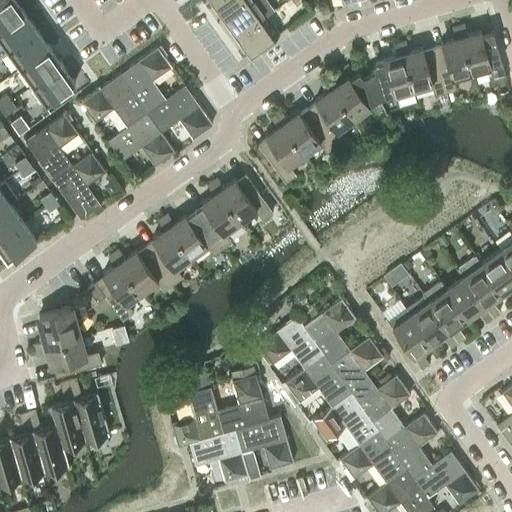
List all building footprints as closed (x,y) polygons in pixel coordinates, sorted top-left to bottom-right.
[(0,0),(0,27),(24,10),(16,0),(0,0)] [(247,0),(211,0),(224,17),(247,0)] [(268,0),(247,0),(224,17),(236,34),(265,13),(274,8),(268,0)] [(327,2),(320,4),(322,12),(329,10),(327,2)] [(0,27),(0,38),(7,48),(36,27),(24,10),(0,27)] [(279,32),(265,13),(236,34),(250,53),(279,32)] [(464,23),(458,24),(471,70),(489,65),(492,77),(505,73),(492,28),(481,31),(480,29),(467,33),(464,23)] [(453,76),(471,70),(458,24),(452,26),(455,36),(441,40),(442,42),(432,45),(445,90),(456,87),(453,76)] [(7,48),(20,66),(49,45),(36,27),(7,48)] [(434,93),(445,90),(432,45),(422,48),(422,46),(408,50),(405,39),(399,41),(413,87),(431,82),(434,93)] [(395,92),(413,87),(399,41),(393,43),(394,45),(390,47),(392,54),(383,57),(383,59),(373,62),(374,69),(368,72),(386,107),(398,104),(395,92)] [(157,44),(118,71),(146,110),(166,96),(165,95),(152,77),(171,64),(157,44)] [(20,66),(32,83),(62,63),(49,45),(20,66)] [(62,63),(32,83),(45,102),(75,81),(62,63)] [(375,115),(386,107),(368,72),(362,75),(358,69),(349,76),(348,74),(336,82),(330,74),(325,77),(353,116),(368,105),(375,115)] [(113,105),(126,124),(146,110),(118,71),(80,99),(94,119),(113,105)] [(338,127),(353,116),(325,77),(320,81),(326,89),(314,98),(316,100),(308,105),(335,144),(345,137),(338,127)] [(166,96),(146,110),(160,130),(160,129),(178,116),(192,135),(212,121),(184,82),(165,95),(166,96)] [(0,96),(0,106),(10,99),(5,93),(0,96)] [(15,106),(10,99),(0,106),(0,107),(5,114),(15,106)] [(276,113),(304,152),(319,141),(326,150),(335,144),(308,105),(300,111),(298,109),(287,118),(281,109),(276,113)] [(174,148),(160,129),(160,130),(146,110),(126,124),(107,137),(121,157),(140,144),(154,163),(174,148)] [(25,139),(52,177),(72,163),(72,162),(59,144),(78,131),(64,111),(25,139)] [(288,163),(304,152),(276,113),(270,116),(277,125),(265,133),(267,135),(257,142),(285,180),(295,172),(288,163)] [(4,126),(0,128),(0,139),(9,133),(4,126)] [(91,149),(72,162),(72,163),(52,177),(80,216),(100,201),(86,182),(105,169),(91,149)] [(14,162),(19,168),(29,161),(24,154),(14,162)] [(29,161),(19,168),(24,175),(34,168),(29,161)] [(217,176),(212,180),(240,219),(255,208),(262,218),(272,210),(245,172),(236,178),(234,177),(223,185),(217,176)] [(39,174),(29,181),(32,185),(42,178),(40,175),(39,174)] [(203,202),(194,208),(222,246),(231,239),(224,230),(240,219),(212,180),(207,184),(213,192),(201,200),(203,202)] [(0,208),(10,202),(0,187),(0,208)] [(39,197),(44,204),(55,196),(50,189),(39,197)] [(55,196),(44,204),(49,210),(59,203),(55,196)] [(0,235),(23,219),(10,202),(0,208),(0,235)] [(167,212),(162,215),(190,254),(205,243),(212,253),(222,246),(194,208),(186,214),(185,212),(173,220),(167,212)] [(153,238),(145,244),(172,282),(182,275),(175,265),(190,254),(162,215),(157,219),(163,228),(152,236),(153,238)] [(36,237),(23,219),(0,235),(0,248),(7,258),(36,237)] [(511,267),(511,238),(498,248),(511,267)] [(118,247),(113,251),(141,290),(156,279),(163,288),(172,282),(145,244),(137,249),(135,248),(124,256),(118,247)] [(501,290),(511,282),(511,267),(498,248),(480,261),(501,290)] [(104,273),(95,280),(105,294),(122,318),(133,310),(126,301),(141,290),(113,251),(108,255),(114,263),(102,271),(104,273)] [(491,298),(501,290),(480,261),(475,253),(457,266),(463,273),(484,303),(487,308),(492,315),(500,310),(491,298)] [(466,315),(484,303),(463,273),(445,286),(466,315)] [(456,323),(466,315),(445,286),(439,278),(422,291),(423,292),(457,340),(464,335),(456,323)] [(105,294),(95,280),(86,286),(96,300),(105,294)] [(405,305),(431,341),(441,333),(450,345),(457,340),(423,292),(405,305)] [(302,323),(323,352),(330,361),(349,347),(336,329),(355,315),(341,295),(302,323)] [(33,341),(35,347),(81,334),(75,316),(87,313),(83,300),(38,313),(41,324),(39,325),(43,338),(33,341)] [(421,348),(431,341),(405,305),(387,318),(421,366),(428,361),(423,353),(424,353),(421,348)] [(485,320),(492,315),(487,308),(480,313),(485,320)] [(290,347),(304,365),(323,352),(302,323),(295,313),(257,341),(264,351),(271,360),(271,361),(290,347)] [(259,316),(250,323),(256,330),(265,323),(259,316)] [(123,323),(111,327),(115,342),(128,338),(123,323)] [(330,361),(350,389),(357,399),(376,385),(363,367),(379,355),(382,353),(378,347),(368,333),(349,347),(330,361)] [(86,352),(81,334),(35,347),(36,353),(46,350),(50,364),(53,363),(56,374),(101,361),(97,349),(86,352)] [(382,345),(378,347),(382,353),(379,355),(382,360),(389,355),(383,347),(382,345)] [(264,351),(261,353),(268,363),(271,360),(264,351)] [(318,385),(331,403),(350,389),(330,361),(323,352),(304,365),(285,379),(291,388),(299,399),(318,385)] [(216,406),(223,429),(234,426),(268,416),(253,363),(229,370),(238,400),(216,406)] [(376,385),(357,399),(378,428),(385,437),(404,423),(391,405),(410,391),(396,371),(376,385)] [(68,379),(71,391),(78,390),(74,377),(68,379)] [(71,391),(68,379),(61,381),(65,393),(71,391)] [(511,409),(496,421),(510,441),(511,439),(511,380),(501,389),(511,403),(511,409)] [(188,439),(223,429),(216,406),(210,384),(186,391),(193,413),(170,420),(177,443),(188,439)] [(291,388),(287,391),(295,401),(299,399),(291,388)] [(345,423),(358,442),(378,428),(357,399),(350,389),(331,403),(312,417),(320,428),(326,437),(327,436),(345,423)] [(97,390),(73,397),(85,438),(109,431),(97,390)] [(62,445),(63,444),(85,438),(73,397),(49,404),(54,423),(55,422),(62,445)] [(33,409),(27,411),(30,423),(37,421),(33,409)] [(404,423),(385,437),(405,465),(412,475),(431,461),(418,443),(437,429),(423,410),(404,423)] [(24,425),(30,423),(27,411),(20,412),(24,425)] [(268,416),(234,426),(241,449),(262,443),(269,465),(293,458),(279,413),(268,416)] [(68,463),(63,444),(62,445),(55,422),(54,423),(32,429),(44,469),(68,463)] [(223,429),(188,439),(191,449),(195,462),(217,456),(224,478),(247,472),(241,449),(234,426),(223,429)] [(320,428),(317,431),(325,442),(330,439),(327,436),(326,437),(320,428)] [(372,461),(385,480),(405,465),(385,437),(378,428),(358,442),(339,455),(346,464),(353,475),(372,461)] [(21,476),(44,469),(32,429),(9,436),(21,476)] [(0,482),(21,476),(9,436),(0,438),(0,482)] [(450,448),(431,461),(412,475),(426,495),(444,482),(458,501),(478,486),(450,448)] [(254,455),(244,458),(248,472),(249,475),(259,472),(254,455)] [(346,464),(342,467),(350,477),(353,475),(346,464)] [(426,495),(412,475),(405,465),(385,480),(366,493),(379,511),(381,511),(400,499),(408,511),(422,511),(427,508),(433,504),(426,495)]
